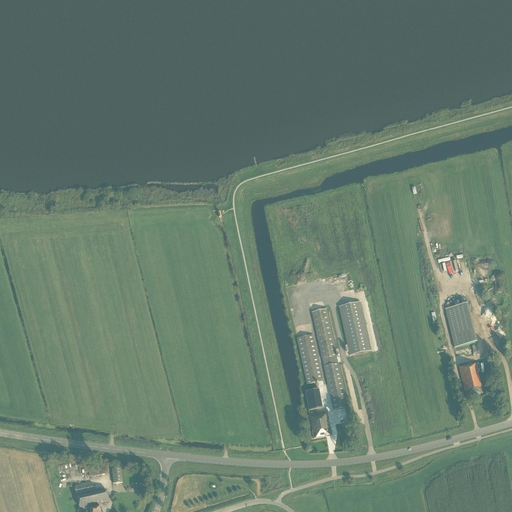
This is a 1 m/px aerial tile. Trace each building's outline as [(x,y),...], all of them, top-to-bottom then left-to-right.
[(372,351),(360,302),(338,307),(350,356),(372,351)] [(466,305),(445,310),(454,348),(475,343),(466,305)] [(333,411),(348,407),(338,363),(338,364),(336,356),(337,356),(326,310),(312,313),(322,360),(322,359),(324,367),(323,367),(333,411)] [(307,385),(323,381),(312,335),(296,339),(307,385)] [(478,363),(476,364),(476,363),(459,367),(466,397),(471,396),(471,397),(482,394),(480,386),(481,386),(477,370),(479,369),(478,363)] [(308,411),(322,408),(319,389),(305,392),(308,411)] [(314,439),(331,435),(327,413),(309,416),(314,439)] [(104,466),(93,464),(84,466),(85,472),(88,472),(89,477),(105,474),(104,466)] [(122,483),(121,468),(112,469),(113,484),(122,483)] [(94,493),(93,490),(92,483),(75,487),(77,496),(80,508),(92,505),(92,508),(90,509),(90,511),(100,511),(99,506),(99,507),(98,503),(102,503),(102,502),(109,501),(106,490),(101,491),(94,493)]
